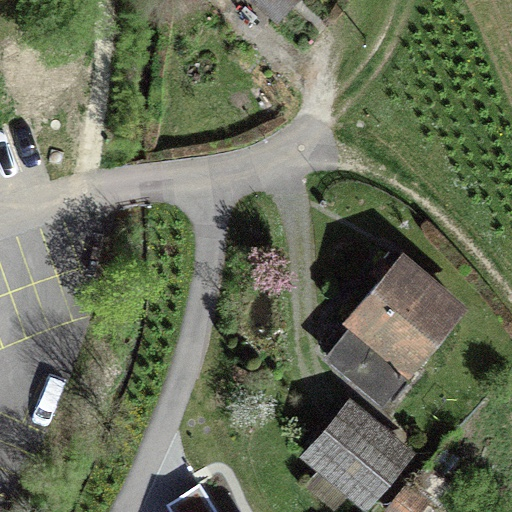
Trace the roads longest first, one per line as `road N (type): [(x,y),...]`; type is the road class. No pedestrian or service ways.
road 1 (residential): [(323,156),(125,184),(0,224)]
road 2 (track): [(323,156),(344,156),(412,193),(511,301)]
